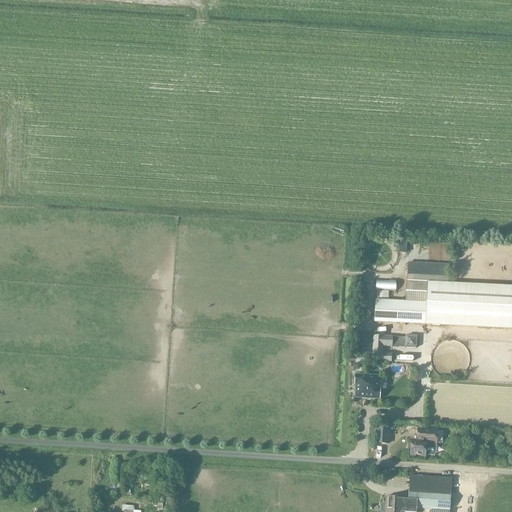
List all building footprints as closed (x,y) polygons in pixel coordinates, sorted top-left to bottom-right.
[(372,320),(424,323),(511,328),(511,286),(427,281),(426,301),(374,298),(372,320)] [(406,335),(406,348),(416,348),(416,336),(406,335)] [(357,336),(356,352),(371,352),(371,336),(357,336)] [(373,362),(391,363),(391,354),(383,353),(383,347),(392,347),(392,338),(374,338),(373,362)] [(356,385),(355,398),(381,400),(381,388),(380,388),(381,375),(355,373),(354,385),(356,385)] [(388,442),(390,427),(376,426),(375,441),(388,442)] [(410,457),(426,458),(426,457),(435,458),(436,444),(437,444),(438,433),(417,431),(416,443),(411,443),(410,447),(409,447),(407,448),(407,451),(409,453),(410,453),(410,457)] [(505,438),(500,435),(496,442),(501,445),(505,438)] [(383,511),(403,511),(403,508),(429,510),(429,511),(449,511),(452,478),(410,475),(410,481),(409,500),(404,500),(404,498),(387,497),(387,503),(385,503),(383,504),(382,506),(382,508),(382,510),(382,511),(383,511)]
